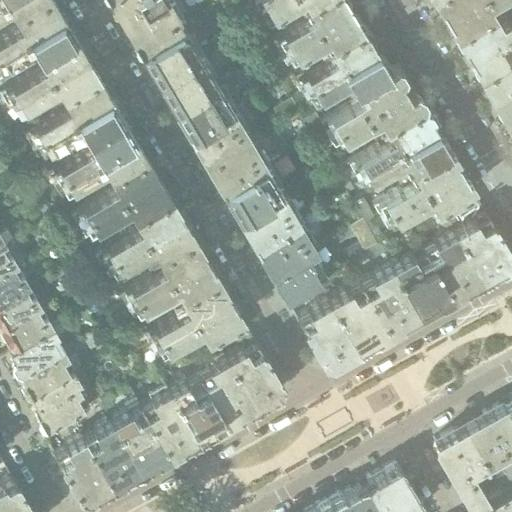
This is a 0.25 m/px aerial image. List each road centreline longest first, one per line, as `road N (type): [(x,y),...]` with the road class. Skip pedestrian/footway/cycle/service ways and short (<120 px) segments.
road 1 (residential): [(312,393),(79,0)]
road 2 (residential): [(312,393),(99,511)]
road 3 (residential): [(511,282),(312,393)]
road 4 (residential): [(397,0),(511,193)]
road 5 (residential): [(255,511),(399,430)]
road 6 (residential): [(399,430),(511,367)]
